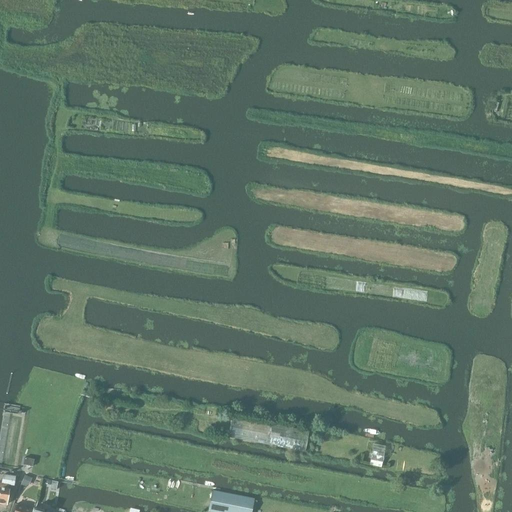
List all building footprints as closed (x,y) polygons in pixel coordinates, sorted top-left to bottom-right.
[(309,431),(232,417),(228,436),(305,451),(309,431)] [(385,447),(373,444),(369,466),(381,468),(385,447)] [(23,465),(33,467),(34,459),(25,457),(23,465)] [(13,486),(15,477),(4,475),(2,484),(0,483),(0,503),(7,505),(9,489),(7,489),(8,485),(13,486)] [(25,475),(21,484),(26,486),(30,478),(25,475)] [(209,511),(251,511),(254,499),(212,491),(208,511),(209,511)]
